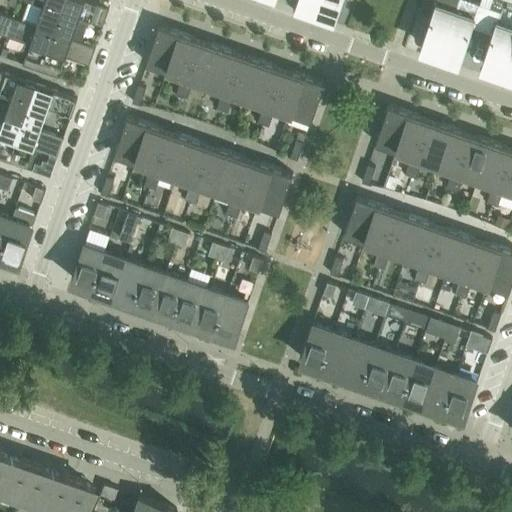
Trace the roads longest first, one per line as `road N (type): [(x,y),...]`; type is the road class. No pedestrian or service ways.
road 1 (residential): [(480,464),(28,308)]
road 2 (residential): [(28,308),(135,0)]
road 3 (residential): [(217,0),(511,103)]
road 4 (residential): [(0,417),(182,480),(213,511)]
